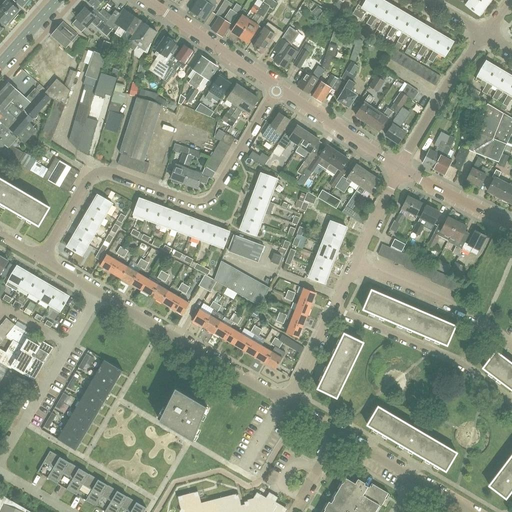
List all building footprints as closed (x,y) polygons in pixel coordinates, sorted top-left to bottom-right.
[(17,14),(20,10),(8,0),(0,0),(0,6),(1,7),(14,19),(18,15),(17,14)] [(85,0),(91,5),(95,8),(93,11),(97,15),(103,20),(104,21),(106,23),(110,26),(111,27),(114,24),(121,14),(115,10),(111,16),(103,9),(104,8),(108,4),(111,7),(113,4),(110,1),(111,1),(109,0),(85,0)] [(196,0),(190,10),(198,16),(208,0),(196,0)] [(208,0),(198,16),(206,21),(215,8),(214,7),(217,3),(216,0),(208,0)] [(223,11),(229,3),(225,0),(219,9),(223,11)] [(254,16),(263,3),(258,0),(257,0),(248,14),(251,16),(248,19),(242,15),(231,32),(240,38),(251,20),(254,16)] [(274,8),(277,4),(272,0),(264,0),(263,3),(254,16),(251,20),(240,38),(248,43),(259,27),(255,24),(260,17),(262,18),(269,8),(272,10),(274,8)] [(372,14),(380,0),(366,0),(362,8),(358,5),(350,18),(355,21),(357,17),(361,20),(365,14),(367,11),(372,14)] [(383,20),(391,6),(381,0),(380,0),(372,14),(364,28),(369,31),(375,20),(376,20),(377,17),(383,20)] [(479,16),(487,6),(478,0),(469,0),(466,5),(479,16)] [(222,37),(223,36),(223,35),(228,28),(231,24),(238,14),(242,7),(237,4),(233,10),(231,9),(224,20),(220,17),(217,21),(212,29),(211,29),(222,37)] [(14,19),(1,7),(0,6),(0,20),(6,26),(9,22),(10,24),(14,19)] [(317,17),(322,11),(317,6),(312,12),(317,17)] [(393,26),(401,12),(391,6),(383,20),(375,34),(379,37),(385,26),(386,26),(388,23),(393,26)] [(79,12),(75,17),(77,18),(76,19),(77,19),(86,27),(92,21),(99,27),(98,28),(103,34),(110,26),(106,23),(104,21),(103,20),(97,15),(93,11),(91,13),(86,8),(81,14),(79,12)] [(121,14),(114,24),(118,28),(116,31),(115,33),(120,37),(125,30),(132,34),(135,29),(141,21),(128,12),(123,9),(121,14)] [(412,18),(404,13),(401,12),(393,26),(387,36),(392,39),(395,32),(396,33),(398,29),(403,32),(412,18)] [(394,49),(398,51),(402,45),(406,38),(406,39),(408,35),(413,38),(422,24),(412,18),(403,32),(394,49)] [(79,37),(71,29),(63,22),(51,36),(66,48),(77,36),(79,37)] [(138,45),(150,27),(143,22),(138,31),(131,40),(129,38),(126,44),(135,50),(138,45)] [(284,33),(268,22),(261,33),(262,34),(259,38),(253,47),(258,50),(257,51),(261,53),(262,52),(263,53),(272,40),(276,43),(284,33)] [(424,44),(433,30),(422,24),(413,38),(405,52),(410,55),(412,51),(416,45),(418,41),(424,44)] [(150,43),(151,40),(157,32),(150,27),(138,45),(135,50),(141,54),(143,51),(147,54),(151,44),(150,43)] [(300,33),(290,27),(276,47),(281,50),(274,61),(275,62),(275,63),(276,65),(278,66),(279,66),(281,66),(285,68),(295,54),(295,52),(295,51),(294,50),(290,48),(300,33)] [(434,50),(443,36),(433,30),(424,44),(416,58),(420,60),(422,57),(426,51),(427,51),(429,47),(434,50)] [(426,63),(431,66),(436,57),(437,57),(439,53),(445,57),(453,42),(443,36),(434,50),(426,63)] [(175,44),(171,41),(173,40),(168,37),(167,38),(166,38),(154,55),(157,57),(150,68),(157,72),(158,75),(163,79),(169,67),(166,65),(173,55),(169,52),(175,44)] [(352,61),(355,62),(363,41),(355,38),(353,44),(355,45),(350,60),(352,61)] [(83,54),(87,41),(80,39),(76,52),(83,54)] [(101,53),(108,56),(113,44),(106,41),(101,53)] [(179,66),(184,69),(195,52),(183,44),(175,56),(173,55),(174,53),(173,55),(166,65),(169,67),(163,79),(168,82),(172,76),(174,77),(176,73),(175,72),(179,66)] [(306,44),(294,65),(300,68),(312,47),(306,44)] [(340,47),(332,44),(323,68),(331,70),(340,47)] [(394,49),(388,58),(393,60),(394,61),(399,52),(398,51),(394,49)] [(108,56),(101,53),(97,52),(88,77),(99,81),(108,56)] [(399,52),(394,61),(397,63),(399,64),(405,55),(404,54),(402,54),(399,52)] [(405,55),(399,64),(401,65),(405,67),(410,58),(407,56),(405,55)] [(209,62),(201,56),(192,69),(197,72),(189,84),(193,86),(209,62)] [(410,58),(405,67),(410,70),(415,61),(411,59),(410,58)] [(415,61),(410,70),(414,73),(415,73),(420,64),(419,64),(415,61)] [(488,82),(496,67),(486,61),(476,79),(481,82),(483,79),(488,82)] [(209,62),(193,86),(186,97),(185,99),(192,104),(200,92),(196,90),(205,77),(210,80),(218,68),(209,62)] [(356,84),(354,83),(360,74),(357,73),(361,67),(352,62),(347,70),(348,71),(344,78),(348,81),(341,92),(342,93),(338,100),(349,107),(357,95),(351,92),(356,84)] [(420,64),(415,73),(418,75),(420,77),(426,67),(424,66),(420,64)] [(309,94),(314,85),(318,80),(324,70),(319,67),(313,76),(307,72),(297,87),(309,94)] [(426,67),(420,77),(423,78),(425,79),(431,70),(428,69),(426,67)] [(498,88),(507,73),(496,67),(488,82),(482,92),(487,95),(490,88),(491,88),(493,85),(498,88)] [(64,85),(69,90),(70,91),(77,72),(69,69),(64,85)] [(113,69),(111,76),(118,78),(120,71),(113,69)] [(431,70),(425,79),(427,80),(430,82),(436,73),(432,71),(431,70)] [(436,73),(430,82),(431,83),(435,85),(441,76),(436,74),(436,73)] [(508,95),(511,88),(511,76),(507,73),(498,88),(492,98),(497,101),(501,94),(501,95),(503,91),(508,95)] [(220,99),(225,91),(230,83),(225,79),(226,78),(221,74),(205,98),(211,102),(215,95),(220,99)] [(118,81),(101,75),(99,81),(97,89),(95,96),(104,99),(105,97),(112,99),(118,81)] [(322,102),(328,94),(332,88),(337,79),(332,75),(326,85),(320,81),(311,95),(322,102)] [(378,76),(371,87),(380,93),(387,82),(378,76)] [(97,89),(99,81),(88,77),(85,84),(86,85),(97,89)] [(0,140),(0,152),(27,169),(33,158),(27,155),(31,148),(28,146),(24,153),(13,147),(20,139),(25,143),(38,128),(31,122),(47,104),(51,107),(52,105),(53,99),(64,103),(69,90),(64,85),(57,79),(44,94),(41,92),(36,97),(31,103),(23,114),(21,112),(16,119),(17,120),(10,128),(8,126),(7,127),(7,128),(6,130),(8,132),(0,140)] [(31,103),(16,89),(9,83),(0,92),(0,106),(5,112),(6,110),(16,119),(21,112),(23,114),(31,103)] [(116,91),(124,93),(126,85),(118,83),(116,91)] [(133,83),(130,94),(137,96),(140,85),(133,83)] [(86,85),(84,92),(95,96),(97,89),(86,85)] [(227,112),(222,120),(227,123),(248,92),(237,85),(228,99),(234,103),(233,105),(233,106),(228,113),(227,112)] [(511,88),(508,95),(500,108),(505,110),(511,100),(511,101),(511,99),(511,88)] [(160,94),(142,89),(140,97),(157,102),(159,97),(160,94)] [(480,93),(473,89),(470,93),(477,98),(480,93)] [(124,93),(116,91),(115,91),(112,102),(124,106),(127,94),(124,93)] [(84,92),(82,99),(93,103),(95,96),(84,92)] [(248,92),(227,123),(233,126),(237,119),(242,111),(241,110),(242,109),(249,113),(258,99),(248,92)] [(396,103),(393,108),(399,111),(402,107),(408,98),(401,93),(400,92),(393,102),(395,103),(396,103)] [(367,123),(375,110),(369,106),(374,98),(369,95),(363,103),(364,103),(356,115),(367,123)] [(161,106),(156,103),(137,97),(120,153),(122,154),(127,156),(133,158),(139,160),(144,162),(161,106)] [(156,103),(161,106),(167,110),(170,105),(159,98),(156,103)] [(53,99),(52,105),(62,109),(64,103),(53,99)] [(82,99),(79,105),(91,110),(93,103),(82,99)] [(201,113),(205,107),(200,104),(195,111),(201,113)] [(511,133),(511,118),(503,114),(487,104),(476,132),(469,150),(469,151),(499,162),(506,144),(507,144),(511,133)] [(52,105),(51,107),(50,110),(60,114),(62,109),(52,105)] [(79,105),(77,112),(89,117),(91,110),(79,105)] [(17,120),(16,119),(6,110),(5,112),(0,106),(0,140),(8,132),(6,130),(7,128),(7,127),(8,126),(10,128),(17,120)] [(409,112),(402,107),(399,111),(397,114),(391,124),(392,125),(385,135),(398,144),(405,133),(399,128),(409,112)] [(388,119),(393,111),(390,110),(388,108),(383,115),(375,110),(367,123),(379,131),(387,119),(388,119)] [(50,110),(48,116),(58,119),(60,114),(50,110)] [(77,112),(75,119),(86,123),(88,118),(89,117),(77,112)] [(117,133),(123,115),(111,112),(105,129),(117,133)] [(281,132),(290,120),(280,113),(271,126),(270,125),(262,135),(275,144),(282,133),(281,132)] [(48,116),(46,121),(56,125),(58,119),(48,116)] [(86,123),(86,124),(96,127),(98,121),(88,118),(86,123)] [(75,119),(73,126),(84,130),(85,129),(86,124),(86,123),(75,119)] [(46,121),(44,126),(54,130),(56,125),(46,121)] [(299,146),(308,133),(297,125),(290,137),(285,134),(279,144),(285,148),(291,140),(299,146)] [(44,126),(42,132),(52,136),(54,130),(44,126)] [(73,126),(71,133),(82,137),(83,134),(84,130),(73,126)] [(42,132),(40,137),(50,141),(52,136),(42,132)] [(430,150),(423,164),(433,169),(445,146),(446,142),(449,136),(441,132),(433,147),(436,148),(434,152),(430,150)] [(71,133),(69,140),(78,150),(79,149),(80,144),(82,139),(82,137),(71,133)] [(225,133),(222,139),(232,144),(235,139),(225,133)] [(316,155),(311,152),(319,140),(308,133),(299,146),(296,151),(307,159),(297,173),(302,176),(307,168),(316,155)] [(445,146),(433,169),(444,175),(452,161),(446,158),(451,148),(450,147),(454,137),(449,136),(446,142),(445,146)] [(90,147),(91,145),(92,142),(82,139),(80,144),(90,147)] [(222,139),(219,144),(228,150),(232,144),(222,139)] [(80,150),(88,154),(90,147),(80,144),(79,149),(80,150)] [(219,144),(216,150),(225,156),(228,150),(219,144)] [(327,170),(338,153),(327,145),(320,155),(317,153),(316,155),(307,168),(313,172),(318,164),(327,170)] [(184,183),(185,184),(190,170),(189,170),(194,157),(197,151),(184,146),(181,152),(188,155),(183,168),(176,165),(171,178),(172,179),(171,182),(178,184),(179,181),(184,183)] [(469,150),(462,147),(455,159),(456,160),(457,163),(454,167),(460,170),(469,151),(469,150)] [(216,150),(212,156),(222,161),(225,156),(216,150)] [(264,166),(270,157),(261,152),(259,155),(253,151),(249,157),(264,166)] [(346,172),(342,170),(349,160),(338,153),(327,170),(335,175),(329,184),(335,187),(336,187),(342,177),(346,172)] [(127,156),(122,154),(118,164),(123,166),(127,156)] [(501,159),(507,162),(509,156),(503,154),(502,157),(501,159)] [(127,156),(123,166),(129,168),(133,158),(127,156)] [(212,156),(209,161),(219,167),(222,161),(212,156)] [(477,170),(481,163),(483,159),(478,157),(466,180),(480,188),(487,175),(477,170)] [(133,158),(129,168),(135,170),(139,160),(133,158)] [(37,163),(32,172),(59,187),(62,182),(65,177),(68,172),(71,167),(57,159),(50,170),(37,163)] [(139,160),(135,170),(140,172),(144,162),(139,160)] [(209,161),(206,167),(215,173),(219,167),(209,161)] [(144,162),(140,172),(146,174),(150,164),(144,162)] [(360,186),(369,173),(356,165),(348,178),(347,180),(342,177),(336,187),(344,192),(352,181),(360,186)] [(68,172),(77,177),(80,172),(71,167),(68,172)] [(212,178),(215,173),(206,167),(203,175),(209,177),(212,178)] [(209,177),(203,175),(190,170),(185,184),(197,188),(200,182),(206,184),(209,177)] [(501,198),(508,185),(498,180),(501,173),(496,170),(492,177),(495,178),(488,191),(501,198)] [(65,177),(74,182),(77,177),(68,172),(65,177)] [(261,173),(257,185),(273,191),(277,179),(261,173)] [(360,186),(372,194),(380,181),(369,173),(360,186)] [(62,182),(71,187),(74,182),(65,177),(62,182)] [(307,181),(301,177),(298,182),(304,186),(307,181)] [(0,204),(1,205),(0,206),(1,206),(2,204),(6,206),(13,210),(24,192),(0,178),(0,204)] [(59,187),(68,193),(71,187),(62,182),(59,187)] [(257,185),(253,196),(269,202),(273,191),(257,185)] [(511,186),(508,185),(501,198),(511,203),(511,186)] [(325,202),(330,195),(322,190),(317,197),(325,202)] [(357,191),(352,198),(346,207),(353,211),(359,202),(357,200),(362,194),(357,191)] [(27,222),(28,219),(32,222),(39,225),(50,207),(24,192),(13,210),(19,214),(23,216),(22,219),(23,218),(27,220),(26,221),(27,222)] [(318,198),(309,193),(305,201),(315,205),(318,198)] [(92,205),(107,214),(113,204),(98,195),(92,205)] [(330,195),(325,202),(335,208),(340,201),(330,195)] [(253,196),(249,207),(265,213),(269,202),(253,196)] [(287,209),(292,198),(287,196),(283,207),(287,209)] [(402,208),(416,216),(422,204),(408,197),(402,208)] [(145,219),(151,203),(140,199),(134,215),(145,219)] [(304,203),(299,201),(298,201),(296,207),(302,209),(304,203)] [(156,223),(162,207),(151,203),(145,219),(156,223)] [(100,224),(107,214),(92,205),(86,216),(100,224)] [(417,223),(412,233),(420,236),(424,228),(423,227),(423,226),(431,230),(434,225),(440,213),(426,206),(420,218),(421,218),(418,224),(417,223)] [(167,227),(173,211),(162,207),(156,223),(167,227)] [(249,207),(244,218),(261,224),(265,213),(249,207)] [(356,213),(353,211),(346,207),(342,212),(353,219),(356,213)] [(179,231),(185,215),(173,211),(167,227),(179,231)] [(126,217),(121,214),(117,220),(122,223),(126,217)] [(401,224),(400,223),(404,216),(400,214),(396,221),(395,221),(390,230),(396,233),(401,224)] [(190,236),(196,219),(185,215),(179,231),(190,236)] [(94,235),(100,224),(86,216),(80,226),(94,235)] [(448,241),(458,222),(448,217),(443,228),(438,226),(428,246),(433,248),(439,236),(448,241)] [(244,218),(240,230),(256,236),(261,224),(244,218)] [(201,240),(207,224),(196,219),(190,236),(201,240)] [(327,233),(342,239),(347,227),(331,221),(327,233)] [(447,242),(456,246),(453,253),(458,256),(464,244),(460,241),(467,227),(465,226),(466,224),(460,221),(459,223),(458,222),(448,241),(447,242)] [(119,227),(115,224),(111,231),(115,233),(119,227)] [(212,244),(218,228),(207,224),(201,240),(212,244)] [(88,245),(94,235),(80,226),(73,236),(88,245)] [(218,228),(212,244),(224,248),(230,232),(218,228)] [(141,232),(134,229),(132,234),(138,237),(141,232)] [(469,245),(465,243),(462,249),(470,253),(472,247),(479,251),(486,236),(475,231),(469,245)] [(338,250),(342,239),(327,233),(322,244),(338,250)] [(113,237),(109,234),(105,241),(109,244),(113,237)] [(151,238),(145,234),(142,239),(149,242),(151,238)] [(244,238),(234,235),(228,250),(238,254),(244,238)] [(82,255),(88,245),(73,236),(67,247),(82,255)] [(238,254),(248,258),(254,242),(244,238),(238,254)] [(390,248),(394,249),(399,252),(401,253),(405,245),(395,239),(390,248)] [(162,243),(155,240),(153,245),(160,248),(162,243)] [(265,246),(254,242),(248,258),(259,262),(265,246)] [(99,251),(103,254),(107,247),(103,244),(99,251)] [(334,261),(338,250),(322,244),(318,255),(334,261)] [(384,257),(388,247),(383,244),(378,255),(384,257)] [(173,249),(166,245),(164,250),(170,253),(173,249)] [(120,255),(124,249),(120,246),(116,253),(120,255)] [(394,249),(390,248),(388,247),(384,257),(389,259),(394,249)] [(297,251),(291,249),(285,265),(289,266),(291,267),(297,251)] [(395,262),(399,252),(394,249),(389,259),(395,262)] [(99,260),(103,254),(99,251),(95,257),(99,260)] [(183,254),(177,251),(174,256),(181,259),(183,254)] [(405,254),(401,253),(399,252),(395,262),(401,264),(405,254)] [(282,256),(275,253),(271,262),(278,265),(282,256)] [(406,267),(410,258),(411,257),(405,254),(401,264),(406,267)] [(111,272),(117,261),(107,255),(100,266),(111,272)] [(329,273),(334,261),(318,255),(313,266),(329,273)] [(0,275),(9,261),(0,256),(0,275)] [(194,259),(187,256),(185,261),(192,264),(194,259)] [(411,271),(415,260),(410,258),(406,267),(405,268),(411,271)] [(141,268),(145,261),(141,259),(137,266),(141,268)] [(416,273),(421,263),(415,260),(411,271),(416,273)] [(121,278),(128,267),(117,261),(111,272),(121,278)] [(145,261),(141,268),(145,270),(149,263),(145,261)] [(422,275),(426,265),(421,263),(416,273),(422,275)] [(449,274),(460,279),(466,268),(455,263),(449,274)] [(202,272),(205,268),(198,264),(196,269),(202,272)] [(427,278),(432,267),(426,265),(422,275),(427,278)] [(17,266),(9,281),(19,287),(28,272),(17,266)] [(325,284),(329,273),(313,266),(309,278),(325,284)] [(131,284),(138,273),(128,267),(121,278),(131,284)] [(260,306),(269,289),(232,267),(222,285),(260,306)] [(432,280),(436,272),(437,270),(432,267),(427,278),(432,280)] [(209,276),(212,271),(205,268),(202,272),(209,276)] [(28,272),(19,287),(29,293),(38,278),(28,272)] [(437,284),(442,274),(436,272),(432,280),(432,282),(437,284)] [(141,290),(148,279),(138,273),(131,284),(141,290)] [(166,273),(162,280),(166,282),(170,276),(166,273)] [(443,286),(447,276),(442,274),(437,284),(443,286)] [(217,281),(209,277),(205,275),(200,285),(211,292),(217,281)] [(448,289),(453,279),(447,276),(443,286),(448,289)] [(38,278),(29,293),(40,299),(48,284),(38,278)] [(152,297),(159,285),(148,279),(141,290),(152,297)] [(454,291),(458,281),(453,279),(448,289),(454,291)] [(458,281),(454,291),(459,293),(464,283),(458,281)] [(182,292),(186,285),(182,283),(178,290),(182,292)] [(48,284),(40,299),(50,305),(59,291),(48,284)] [(162,303),(169,291),(159,285),(152,297),(162,303)] [(186,285),(182,292),(187,295),(190,288),(186,285)] [(299,300),(312,304),(316,293),(304,288),(299,300)] [(392,322),(400,302),(372,289),(363,309),(375,314),(374,317),(375,316),(379,318),(379,319),(380,317),(392,322)] [(59,291),(50,305),(60,311),(69,297),(59,291)] [(172,309),(179,297),(169,291),(162,303),(172,309)] [(5,295),(3,299),(10,303),(12,299),(5,295)] [(183,315),(188,306),(190,303),(179,297),(172,309),(183,315)] [(308,316),(312,304),(299,300),(295,311),(308,316)] [(16,301),(13,305),(20,309),(22,305),(16,301)] [(427,313),(400,302),(392,322),(403,326),(402,329),(403,328),(407,329),(406,331),(407,331),(408,328),(418,333),(427,313)] [(217,303),(213,310),(217,313),(222,306),(217,303)] [(203,327),(210,315),(200,309),(193,321),(203,327)] [(303,327),(308,316),(295,311),(291,322),(303,327)] [(427,313),(418,333),(430,338),(429,340),(430,341),(430,339),(434,341),(434,342),(434,343),(435,340),(447,345),(456,325),(427,313)] [(214,333),(221,321),(210,315),(203,327),(214,333)] [(238,316),(234,322),(238,325),(242,318),(238,316)] [(0,344),(6,337),(15,325),(7,319),(0,327),(0,344)] [(224,339),(231,328),(221,321),(214,333),(224,339)] [(299,338),(303,327),(291,322),(286,333),(299,338)] [(50,354),(53,348),(24,331),(15,325),(6,337),(13,341),(6,353),(0,349),(0,362),(9,368),(11,369),(12,366),(34,379),(34,380),(40,370),(41,368),(46,360),(39,355),(42,351),(49,355),(50,354)] [(234,345),(241,334),(231,328),(224,339),(234,345)] [(259,328),(255,335),(259,337),(263,330),(259,328)] [(331,361),(350,370),(363,342),(344,333),(338,345),(336,344),(337,345),(335,349),(334,348),(334,349),(336,350),(331,361)] [(245,351),(252,340),(241,334),(234,345),(245,351)] [(282,335),(279,340),(283,342),(302,353),(305,348),(282,334),(282,335)] [(255,357),(262,346),(252,340),(245,351),(255,357)] [(279,340),(275,347),(279,349),(283,342),(279,340)] [(265,363),(272,352),(262,346),(255,357),(265,363)] [(507,386),(511,379),(511,363),(495,351),(483,368),(493,376),(491,378),(492,378),(492,377),(496,380),(495,381),(496,381),(497,379),(507,386)] [(276,370),(281,361),(283,358),(272,352),(265,363),(276,370)] [(87,363),(91,356),(86,354),(82,361),(87,363)] [(105,360),(99,370),(117,381),(123,371),(105,360)] [(82,361),(78,368),(83,370),(87,363),(82,361)] [(337,398),(350,370),(331,361),(325,372),(323,371),(324,372),(322,376),(321,375),(321,376),(323,377),(317,388),(337,398)] [(0,379),(9,368),(0,362),(0,379)] [(111,391),(117,381),(99,370),(93,380),(111,391)] [(75,383),(79,376),(75,373),(71,380),(75,383)] [(71,380),(67,387),(71,390),(75,383),(71,380)] [(93,380),(87,390),(105,401),(111,391),(93,380)] [(175,387),(159,420),(193,440),(207,405),(175,387)] [(87,390),(81,400),(100,410),(105,401),(87,390)] [(64,403),(68,396),(63,393),(59,400),(64,403)] [(59,400),(55,407),(60,409),(64,403),(59,400)] [(100,410),(81,400),(75,410),(94,420),(100,410)] [(403,421),(378,406),(367,425),(378,431),(377,434),(378,433),(382,435),(381,436),(382,436),(383,434),(392,440),(403,421)] [(88,430),(94,420),(75,410),(70,419),(88,430)] [(52,422),(56,415),(52,413),(48,420),(52,422)] [(70,419),(64,429),(82,440),(88,430),(70,419)] [(48,420),(44,427),(48,429),(52,422),(48,420)] [(430,437),(403,421),(392,440),(404,447),(403,449),(404,448),(408,450),(407,451),(408,452),(409,449),(419,455),(430,437)] [(64,429),(58,439),(76,450),(82,440),(64,429)] [(430,437),(419,455),(430,462),(429,464),(430,463),(434,466),(433,467),(435,465),(446,471),(457,453),(430,437)] [(44,461),(54,467),(47,478),(58,484),(64,473),(70,463),(50,451),(44,461)] [(511,464),(507,461),(489,485),(506,498),(511,490),(511,464)] [(89,474),(70,463),(64,473),(73,478),(67,489),(77,495),(83,484),(89,474)] [(89,474),(83,484),(92,489),(86,501),(96,507),(102,495),(108,485),(89,474)] [(375,511),(379,505),(381,507),(389,493),(372,483),(369,488),(364,485),(365,483),(358,479),(355,483),(346,478),(331,502),(329,501),(322,511),(375,511)] [(108,485),(102,495),(112,500),(105,511),(104,511),(118,511),(122,506),(127,497),(108,485)] [(284,511),(286,509),(274,502),(276,500),(275,499),(269,495),(267,499),(264,498),(261,503),(255,499),(244,502),(244,504),(241,505),(238,494),(201,504),(199,498),(191,500),(189,495),(179,497),(182,509),(181,511),(284,511)] [(1,498),(0,499),(0,511),(30,511),(2,495),(1,498)] [(127,497),(122,506),(131,511),(130,511),(144,511),(146,508),(127,497)]
